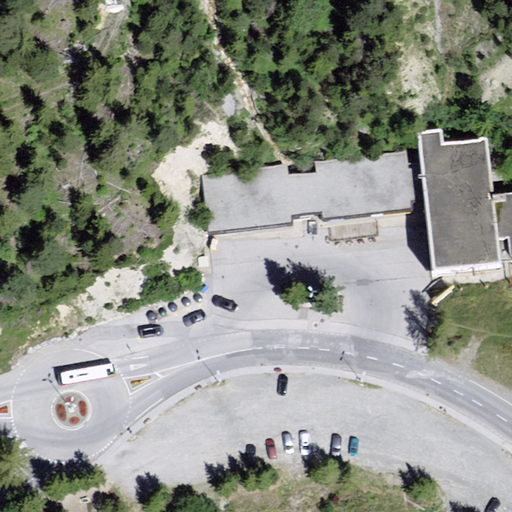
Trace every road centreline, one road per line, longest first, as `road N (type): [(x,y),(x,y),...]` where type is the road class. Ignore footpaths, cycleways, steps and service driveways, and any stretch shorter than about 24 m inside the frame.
road 1 (tertiary): [(114,391),(220,355),(287,346),(362,353),(429,375),(511,418)]
road 2 (track): [(114,0),(110,40),(74,84),(0,105)]
road 3 (tertiary): [(114,391),(86,362),(59,359),(26,382),(19,408)]
